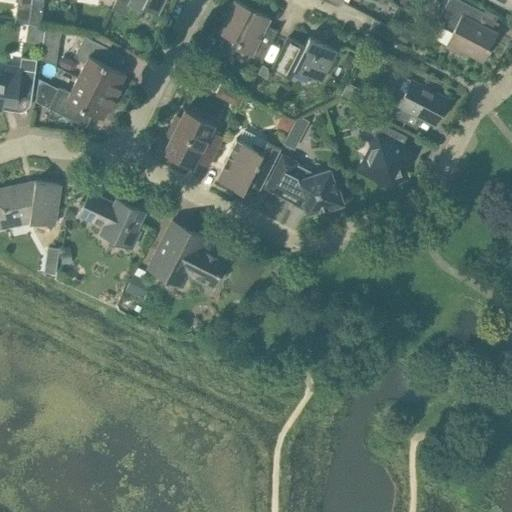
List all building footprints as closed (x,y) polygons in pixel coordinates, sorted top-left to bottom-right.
[(115,0),(111,8),(126,16),(132,5),(141,9),(143,5),(156,12),(162,0),(115,0)] [(262,60),(268,48),(277,30),(265,24),(269,16),(237,0),(234,0),(213,44),(214,48),(225,54),(233,51),(236,45),(250,52),(250,53),(262,60)] [(484,11),(466,2),(461,0),(447,0),(437,19),(454,28),(445,45),(458,52),(460,49),(483,61),(497,32),(478,22),(484,11)] [(399,30),(374,18),(368,28),(393,41),(399,30)] [(77,76),(117,97),(123,85),(120,83),(125,73),(102,61),(109,47),(84,35),(74,56),(85,62),(77,76)] [(309,36),(307,40),(304,45),(288,37),(272,67),(290,76),(295,67),(321,81),(337,50),(309,36)] [(32,95),(37,59),(21,57),(20,65),(5,63),(3,73),(0,72),(0,108),(1,109),(3,100),(16,102),(17,93),(32,95)] [(111,109),(117,97),(77,76),(70,91),(59,85),(48,107),(73,120),(80,106),(103,118),(108,107),(111,109)] [(449,98),(411,79),(404,93),(391,86),(380,108),(405,121),(410,111),(435,124),(449,98)] [(185,109),(184,110),(181,117),(176,114),(163,140),(167,142),(163,150),(193,165),(196,159),(208,165),(222,136),(210,130),(214,123),(185,109)] [(379,134),(384,123),(362,112),(356,124),(377,135),(360,169),(377,177),(379,184),(406,175),(404,169),(412,151),(379,134)] [(282,140),(293,147),(308,120),(298,114),(282,140)] [(243,191),(249,179),(261,185),(280,148),(267,141),(262,151),(236,138),(216,177),(243,191)] [(282,154),(275,168),(265,186),(305,207),(307,212),(326,206),(327,208),(342,203),(338,188),(336,188),(329,169),(312,174),(311,171),(296,163),(297,161),(282,154)] [(54,224),(57,203),(59,184),(35,180),(34,184),(23,187),(22,184),(0,188),(0,227),(28,221),(54,224)] [(116,197),(114,202),(90,191),(79,215),(102,226),(99,232),(132,247),(140,230),(137,228),(145,211),(116,197)] [(206,237),(184,226),(172,220),(148,266),(183,285),(188,276),(211,287),(226,258),(202,245),(206,237)] [(137,267),(125,289),(143,298),(152,282),(142,277),(145,271),(137,267)]
